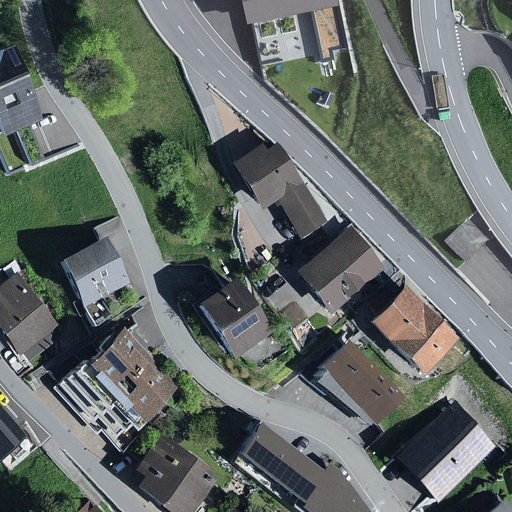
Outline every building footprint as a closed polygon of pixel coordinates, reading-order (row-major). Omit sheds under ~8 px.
[(335,0),(242,0),(247,23),(312,10),(322,62),(333,60),(332,52),(345,49),(335,0)] [(327,218),(272,143),(265,148),(258,139),(227,161),(262,209),(278,198),(305,234),(327,218)] [(490,241),(462,218),(443,239),(471,263),(490,241)] [(389,268),(352,224),(297,270),(334,314),(389,268)] [(135,286),(109,238),(63,262),(89,310),(135,286)] [(55,324),(15,277),(0,289),(0,328),(21,353),(55,324)] [(283,341),(237,277),(200,303),(248,368),(283,341)] [(462,339),(407,287),(395,299),(383,288),(369,303),(381,314),(373,322),(427,374),(462,339)] [(187,396),(125,326),(60,384),(122,454),(187,396)] [(406,401),(350,341),(321,368),(377,428),(406,401)] [(498,447),(460,401),(391,458),(429,503),(498,447)] [(0,462),(28,436),(0,406),(0,462)] [(254,424),(228,455),(291,503),(287,509),(291,511),(362,511),(335,470),(324,463),(318,471),(254,424)] [(220,511),(203,499),(219,478),(160,433),(130,471),(142,480),(136,488),(167,511),(220,511)] [(511,511),(511,506),(509,502),(493,511),(511,511)]
